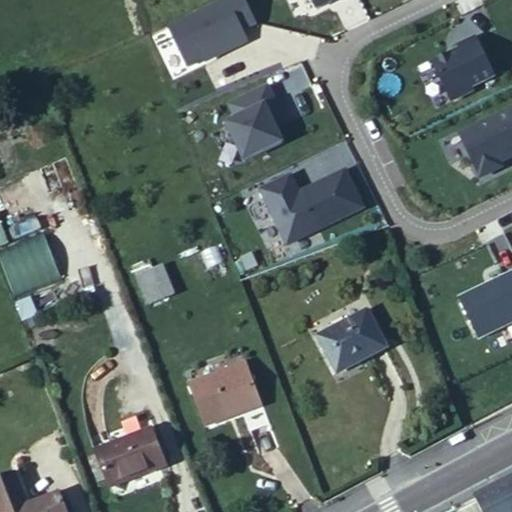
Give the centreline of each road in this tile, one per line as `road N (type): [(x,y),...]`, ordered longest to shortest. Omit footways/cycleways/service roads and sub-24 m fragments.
road 1 (residential): [(431,0),(356,35),(341,52),(339,94),(395,216),(410,227),(451,232),(511,203)]
road 2 (primary): [(511,442),(385,511)]
